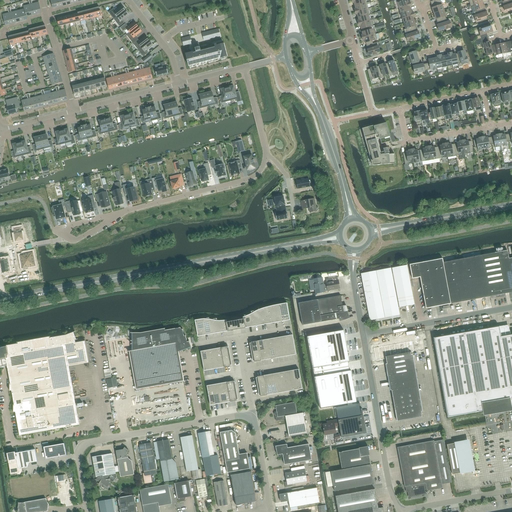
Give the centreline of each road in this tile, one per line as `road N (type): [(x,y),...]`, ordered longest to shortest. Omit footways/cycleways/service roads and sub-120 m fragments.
road 1 (tertiary): [(0,299),(339,238)]
road 2 (unclassified): [(269,509),(255,423),(239,415),(86,444),(78,457),(88,511)]
road 3 (residential): [(55,229),(246,179),(266,155)]
road 4 (unclassified): [(399,511),(364,335)]
road 5 (unclassified): [(364,335),(511,308)]
road 6 (tertiary): [(370,231),(511,206)]
